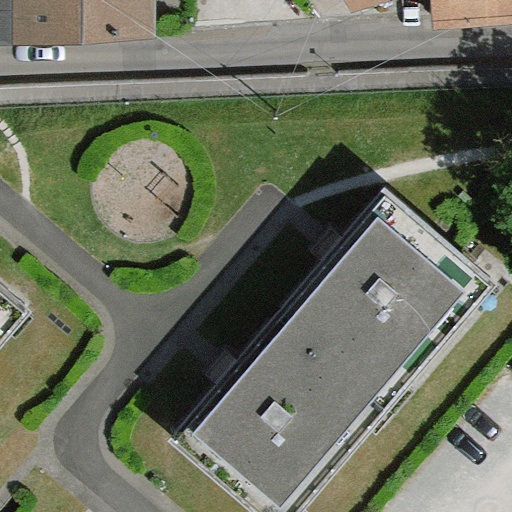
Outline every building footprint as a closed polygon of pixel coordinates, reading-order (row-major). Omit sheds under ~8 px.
[(0,0),(0,37),(155,29),(155,0),(0,0)] [(511,0),(434,0),(435,14),(511,8),(511,0)] [(282,311),(388,400),(493,275),(387,186),(282,311)] [(0,335),(29,302),(0,277),(0,335)] [(178,433),(268,511),(293,511),(388,400),(282,311),(178,433)]
